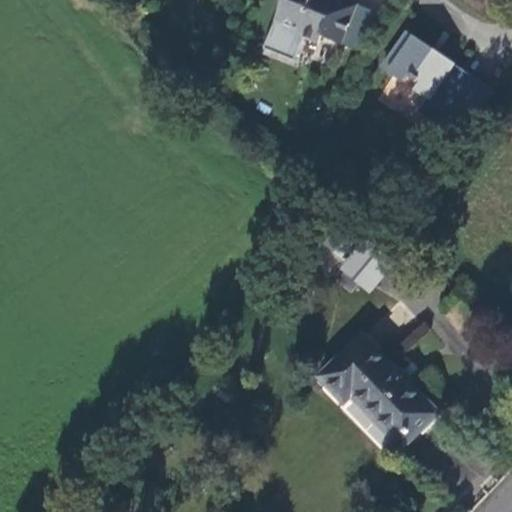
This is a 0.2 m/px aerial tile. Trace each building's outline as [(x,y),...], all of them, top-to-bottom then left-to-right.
[(341,46),(359,0),(358,0),(276,0),(277,0),(283,4),(276,23),(300,31),(299,36),(318,43),(320,39),(341,46)] [(463,70),(407,34),(383,71),(427,101),(417,116),(447,136),(468,114),(460,107),(456,111),(441,102),(463,70)] [(490,89),(463,70),(441,102),(456,111),(460,107),(468,114),(490,89)] [(361,238),(339,271),(372,293),(394,260),(361,238)] [(440,417),(361,337),(319,380),(344,406),(353,399),(404,453),(440,417)]
